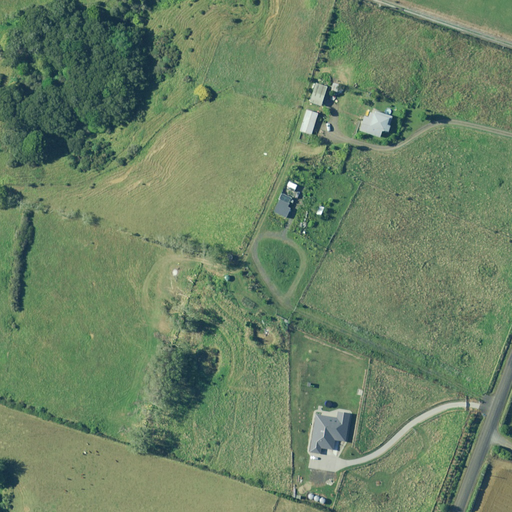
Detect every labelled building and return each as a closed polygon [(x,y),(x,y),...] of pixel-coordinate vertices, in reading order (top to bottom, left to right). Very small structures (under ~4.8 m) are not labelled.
[(328,86),(316,82),(309,102),(321,106),(328,86)] [(339,84),(333,82),(331,90),(337,92),(339,84)] [(318,113),(306,110),(300,131),(311,134),(318,113)] [(392,116),(375,111),(372,119),(364,116),(360,130),(379,137),(382,130),(387,132),(392,116)] [(292,205),(278,199),(272,212),(286,218),(292,205)]
